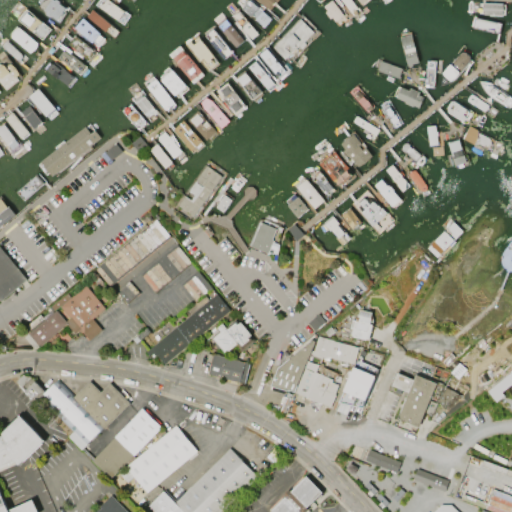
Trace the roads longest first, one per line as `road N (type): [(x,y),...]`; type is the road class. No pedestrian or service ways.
road 1 (residential): [(0,364),(22,358),(121,368),(250,410),(315,453),(367,511)]
road 2 (residential): [(6,363),(2,311),(144,197),(143,177),(124,162)]
road 3 (residential): [(315,453),(341,435),(499,477)]
road 4 (residential): [(250,410),(281,331),(341,283)]
